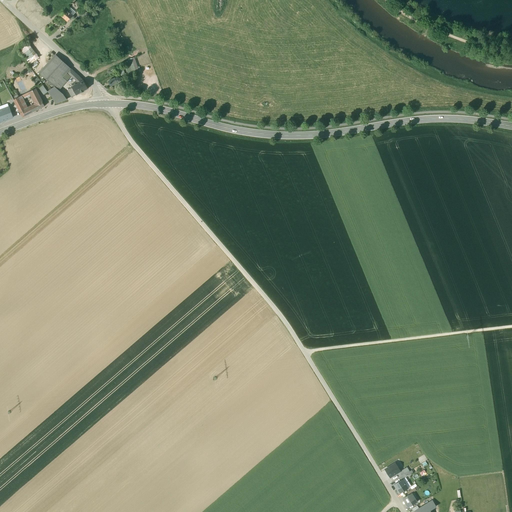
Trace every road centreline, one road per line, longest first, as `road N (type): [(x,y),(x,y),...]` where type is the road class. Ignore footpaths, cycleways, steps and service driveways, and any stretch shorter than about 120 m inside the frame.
road 1 (residential): [(111,104),(128,137),(272,302),(396,501)]
road 2 (secondary): [(511,126),(447,118),(281,136),(111,104)]
road 3 (track): [(329,0),(405,64),(511,98)]
road 4 (track): [(511,329),(308,356)]
road 5 (unclassified): [(8,6),(111,104)]
road 6 (track): [(386,0),(439,34),(511,56)]
